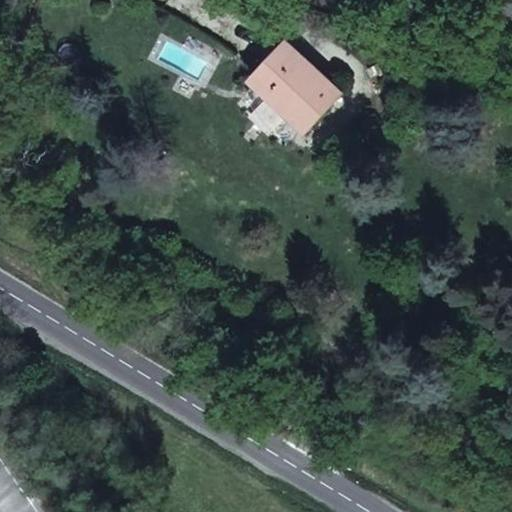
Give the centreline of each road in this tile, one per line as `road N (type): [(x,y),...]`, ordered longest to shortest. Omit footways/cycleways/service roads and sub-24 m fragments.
road 1 (residential): [(17,0),(6,68),(26,150),(65,225),(151,284),(235,322),(301,367),(331,415),(329,450),(315,480)]
road 2 (secondary): [(315,480),(0,288)]
